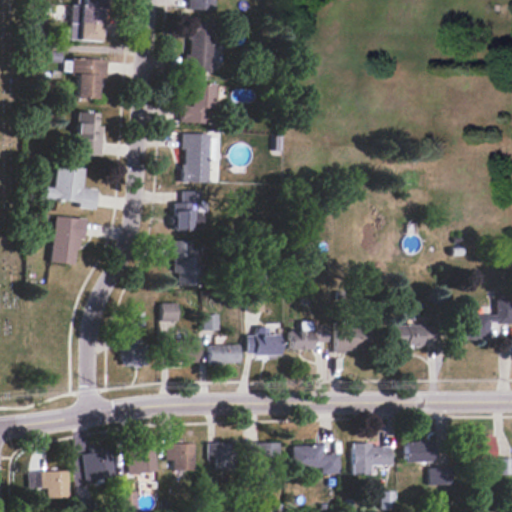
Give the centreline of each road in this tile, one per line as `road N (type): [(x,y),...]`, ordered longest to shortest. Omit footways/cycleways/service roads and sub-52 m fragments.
road 1 (tertiary): [(0,421),(174,397),(511,397)]
road 2 (residential): [(86,409),(87,322),(130,207),(142,0)]
